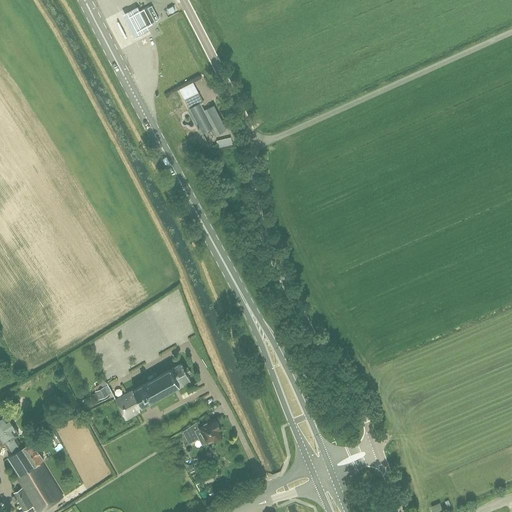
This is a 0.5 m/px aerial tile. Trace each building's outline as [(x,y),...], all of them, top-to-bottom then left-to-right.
[(159,19),(152,6),(147,8),(148,8),(141,12),(148,25),(154,21),(155,22),(159,19)] [(174,7),(164,11),(165,16),(176,13),(174,7)] [(227,130),(214,106),(208,109),(204,111),(201,104),(204,102),(199,93),(185,100),(198,127),(197,127),(199,129),(200,129),(201,132),(209,128),(213,126),(212,126),(214,125),(219,134),(227,130)] [(232,145),(230,138),(223,139),(225,147),(232,145)] [(142,406),(190,380),(187,374),(191,372),(188,367),(184,369),(181,363),(133,390),(142,406)] [(102,383),(96,386),(98,390),(107,385),(104,378),(100,380),(102,383)] [(112,393),(108,386),(107,385),(98,390),(95,392),(99,400),(112,393)] [(142,406),(133,390),(116,400),(127,420),(138,413),(137,409),(142,406)] [(22,448),(15,436),(19,434),(5,412),(0,414),(0,443),(1,445),(5,443),(12,455),(22,448)] [(202,433),(207,442),(212,440),(213,442),(222,437),(219,430),(221,429),(216,420),(214,421),(213,420),(201,426),(198,421),(183,432),(189,444),(195,441),(193,437),(202,433)] [(39,511),(62,497),(41,462),(44,460),(32,442),(22,448),(12,455),(8,457),(19,475),(16,477),(38,511),(39,511)] [(32,506),(22,488),(14,493),(24,511),(32,506)] [(435,511),(442,509),(439,503),(432,507),(433,511),(435,511)]
